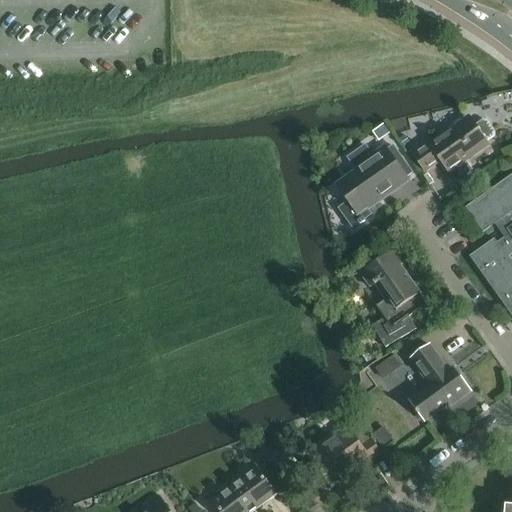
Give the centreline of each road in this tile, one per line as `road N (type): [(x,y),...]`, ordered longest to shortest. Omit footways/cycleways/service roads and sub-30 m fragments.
road 1 (residential): [(511,360),(406,212)]
road 2 (residential): [(410,511),(428,477),(511,415)]
road 3 (unknown): [(142,47),(130,177)]
